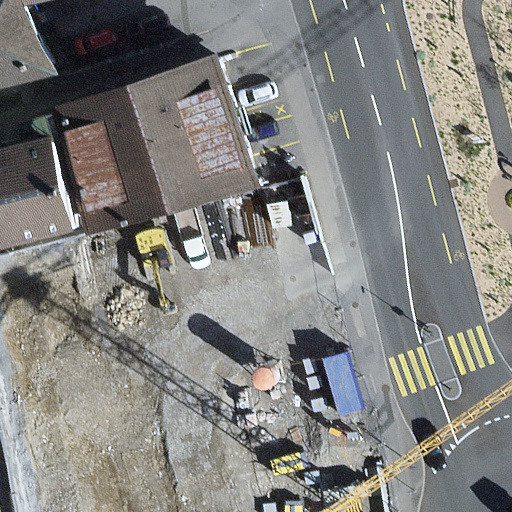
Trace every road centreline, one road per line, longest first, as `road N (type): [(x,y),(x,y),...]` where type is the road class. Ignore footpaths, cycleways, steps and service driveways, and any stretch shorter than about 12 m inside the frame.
road 1 (primary): [(406,235),(409,325),(451,504)]
road 2 (primary): [(406,235),(383,122),(344,0)]
road 3 (primary): [(511,409),(461,350),(406,235)]
